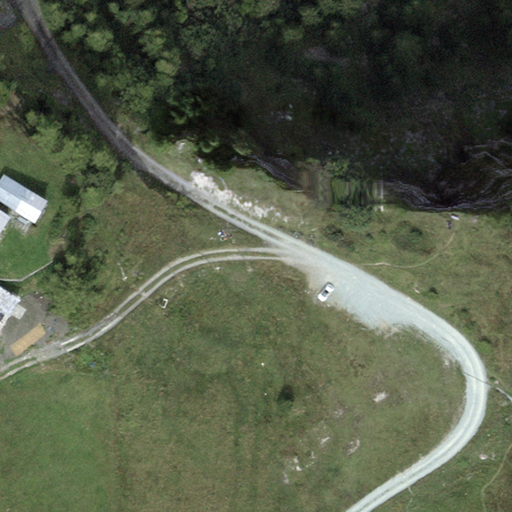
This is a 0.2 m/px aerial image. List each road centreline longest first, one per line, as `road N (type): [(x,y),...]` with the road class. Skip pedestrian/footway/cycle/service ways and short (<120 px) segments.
road 1 (track): [(360,511),(464,436),(477,410),(477,377),(463,352),(424,318),(303,252)]
road 2 (track): [(303,252),(211,209),(132,152),(76,89),(28,0)]
road 3 (track): [(303,252),(193,257),(110,321),(0,375)]
